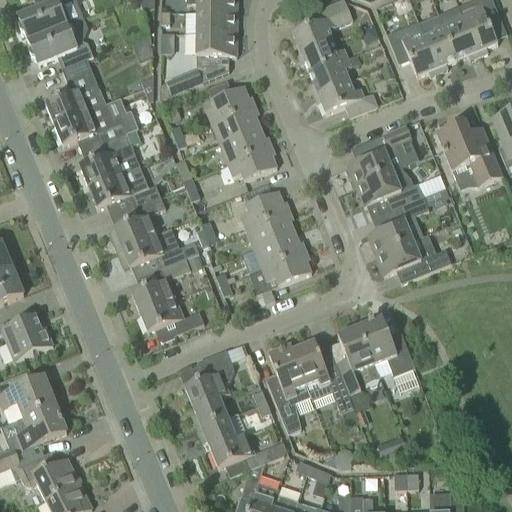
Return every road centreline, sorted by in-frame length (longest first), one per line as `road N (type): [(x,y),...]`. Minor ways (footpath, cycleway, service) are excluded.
road 1 (residential): [(113,391),(332,301),(351,258),(305,152)]
road 2 (unknown): [(214,279),(299,462),(344,478),(431,481)]
road 3 (residential): [(305,152),(411,105),(511,75)]
road 4 (residential): [(36,202),(113,391)]
road 5 (residential): [(305,152),(260,49),(269,0)]
road 6 (residential): [(113,391),(164,511)]
